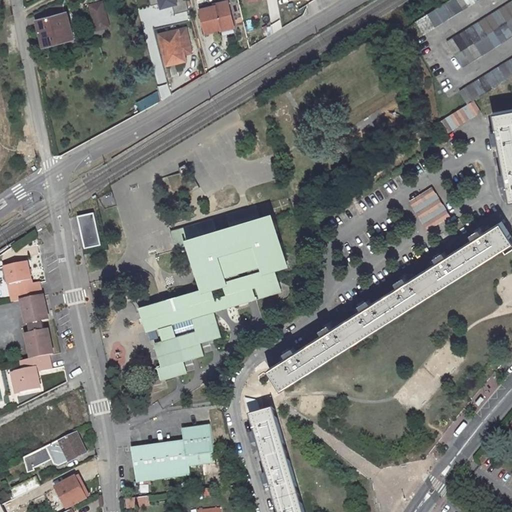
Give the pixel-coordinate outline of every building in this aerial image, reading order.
[(104,0),(95,0),(92,1),(99,25),(111,21),(104,0)] [(152,0),(153,2),(159,0),(162,0),(164,3),(175,1),(177,10),(192,6),(190,0),(152,0)] [(447,0),(414,20),(422,33),(476,0),(447,0)] [(511,0),(446,41),(461,66),(511,34),(511,0)] [(68,2),(53,6),(55,15),(70,10),(68,2)] [(226,27),(235,25),(230,2),(217,5),(217,4),(201,8),(207,34),(223,30),(222,27),(226,26),(226,27)] [(53,6),(39,10),(45,42),(76,33),(70,10),(55,15),(53,6)] [(187,28),(161,35),(170,65),(188,61),(186,51),(193,49),(187,28)] [(161,90),(170,87),(157,47),(149,50),(161,90)] [(511,57),(457,91),(465,104),(472,100),(511,75),(511,57)] [(502,85),(495,88),(500,102),(507,99),(502,85)] [(482,111),(496,103),(490,91),(476,99),(482,111)] [(137,103),(141,112),(152,106),(147,98),(137,103)] [(437,121),(444,132),(479,112),(472,100),(465,104),(437,121)] [(511,110),(493,114),(497,134),(492,133),(493,142),(498,139),(505,177),(500,177),(502,186),(507,184),(510,204),(511,203),(511,110)] [(427,231),(449,217),(432,188),(409,203),(427,231)] [(175,248),(190,244),(202,287),(141,305),(148,330),(161,326),(164,337),(157,340),(164,364),(159,366),(163,379),(189,371),(186,359),(206,353),(203,341),(224,335),(217,310),(283,291),(277,273),(291,269),(275,215),(261,219),(257,206),(171,231),(175,248)] [(95,213),(79,216),(86,248),(102,245),(95,213)] [(405,276),(397,281),(401,285),(369,305),(368,300),(360,304),(363,309),(331,328),(330,324),(322,328),(325,332),(294,352),(293,347),(285,352),(289,356),(270,368),(283,388),(511,243),(511,241),(500,222),(481,235),(480,229),(472,234),(476,238),(444,258),(442,253),(434,258),(438,262),(407,281),(405,276)] [(53,368),(50,356),(55,355),(50,329),(47,329),(45,321),(50,320),(45,295),(44,295),(41,282),(34,283),(30,262),(7,266),(15,301),(23,300),(28,324),(30,324),(31,333),(27,333),(33,359),(25,361),(27,370),(14,373),(16,383),(21,382),(23,392),(42,388),(39,372),(38,367),(43,367),(44,370),(53,368)] [(222,372),(219,380),(227,384),(230,375),(222,372)] [(246,413),(261,413),(260,398),(246,398),(246,413)] [(271,478),(267,478),(269,486),(273,485),(282,511),(307,511),(275,409),(252,416),(258,436),(253,436),(256,444),(261,443),(271,478)] [(181,475),(180,466),(188,465),(187,458),(193,457),(193,464),(201,464),(201,456),(207,455),(204,428),(175,431),(177,446),(126,452),(129,481),(181,475)] [(77,432),(29,456),(34,466),(51,458),(55,467),(86,452),(77,432)] [(29,456),(24,458),(28,473),(35,469),(34,466),(29,456)] [(35,477),(12,488),(17,497),(20,504),(42,493),(35,477)] [(76,477),(57,487),(68,507),(87,497),(76,477)] [(150,498),(130,500),(131,509),(151,507),(150,498)]
